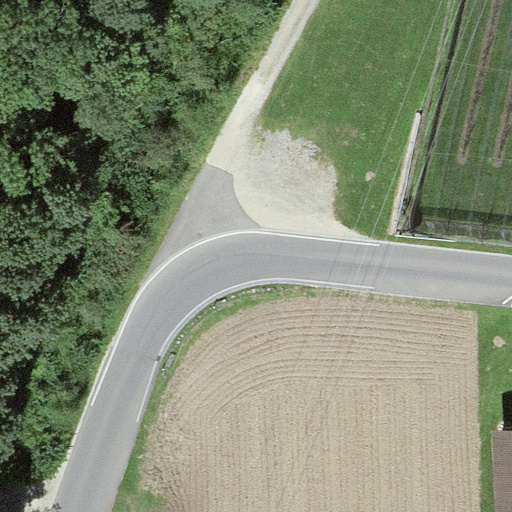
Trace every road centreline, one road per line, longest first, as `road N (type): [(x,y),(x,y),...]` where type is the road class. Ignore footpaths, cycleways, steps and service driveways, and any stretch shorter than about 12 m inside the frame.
road 1 (unclassified): [(84,511),(126,382),(168,293),(196,270),(234,255),(266,254)]
road 2 (track): [(196,270),(210,201),(312,0)]
road 3 (residential): [(266,254),(511,279)]
